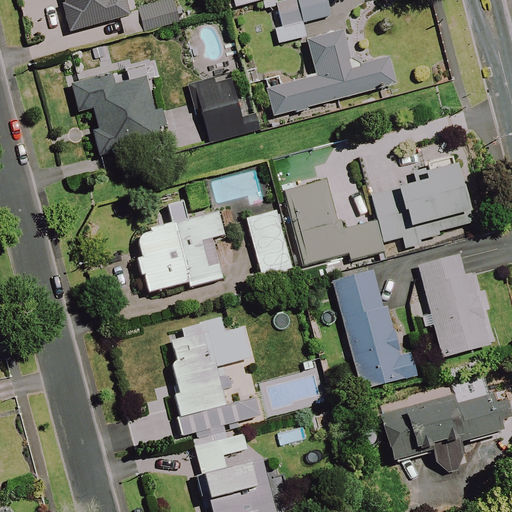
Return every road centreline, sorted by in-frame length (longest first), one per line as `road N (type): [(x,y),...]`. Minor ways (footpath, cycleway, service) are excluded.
road 1 (residential): [(99,511),(0,124)]
road 2 (residential): [(480,0),(511,119)]
